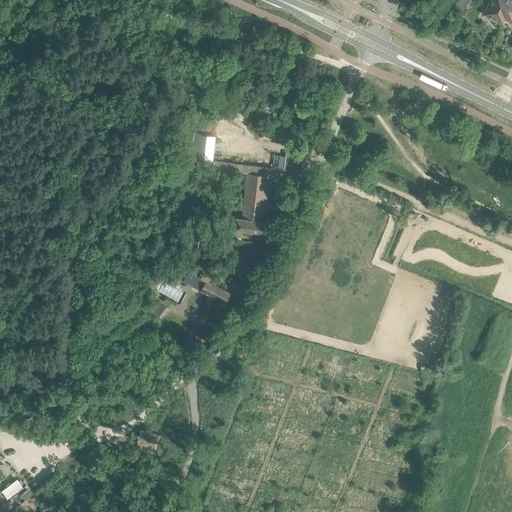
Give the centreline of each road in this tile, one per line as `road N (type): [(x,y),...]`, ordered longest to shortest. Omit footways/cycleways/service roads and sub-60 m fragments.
road 1 (track): [(100,437),(74,411),(66,338),(71,230),(161,118),(202,81),(255,67)]
road 2 (unclassified): [(362,67),(258,292),(193,369)]
road 3 (track): [(82,0),(362,67)]
road 4 (track): [(327,153),(346,171),(511,243)]
road 5 (unclassified): [(193,369),(125,435),(22,455)]
road 6 (secondary): [(511,115),(372,45)]
road 7 (unclassified): [(164,511),(188,464),(193,369)]
